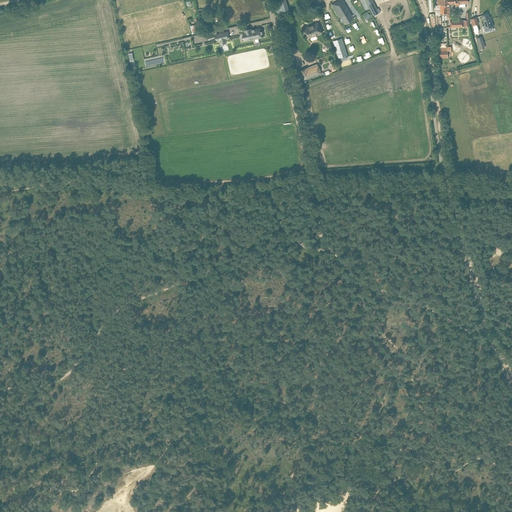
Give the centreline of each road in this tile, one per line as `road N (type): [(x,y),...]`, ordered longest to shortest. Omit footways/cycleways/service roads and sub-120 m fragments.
road 1 (track): [(313,202),(293,229),(246,261),(125,303),(99,323),(62,378),(0,390)]
road 2 (track): [(371,287),(488,326)]
